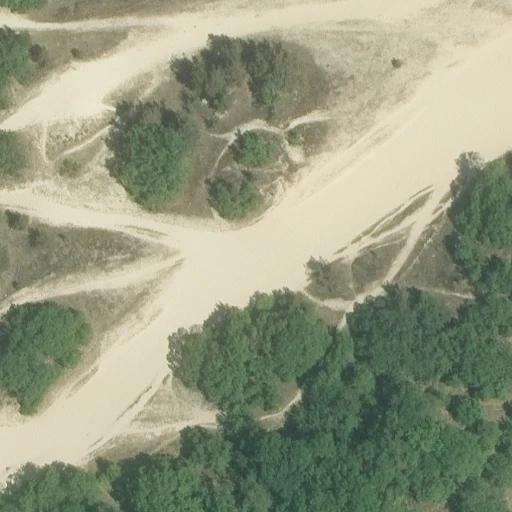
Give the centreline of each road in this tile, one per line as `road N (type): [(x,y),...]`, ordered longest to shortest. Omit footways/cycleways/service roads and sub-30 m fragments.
road 1 (track): [(236,288),(511,90)]
road 2 (track): [(0,195),(294,246)]
